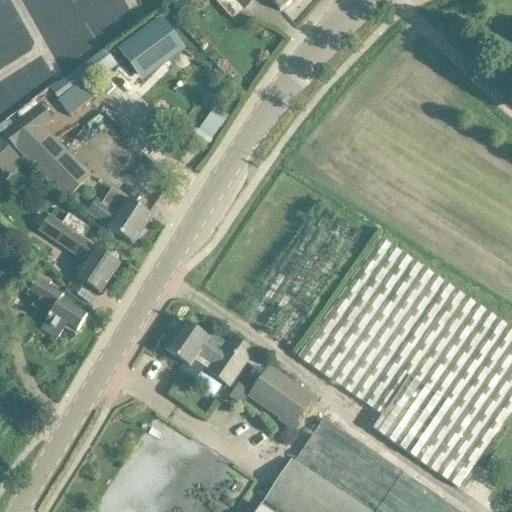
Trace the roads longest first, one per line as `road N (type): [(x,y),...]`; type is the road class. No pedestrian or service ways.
road 1 (tertiary): [(17,511),(229,165),(291,79),(363,0)]
road 2 (track): [(511,110),(406,9)]
